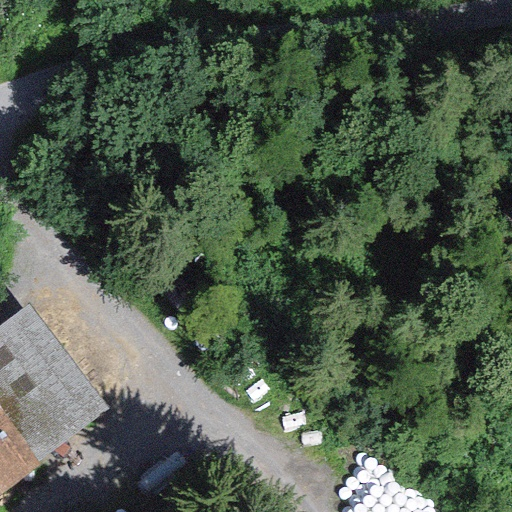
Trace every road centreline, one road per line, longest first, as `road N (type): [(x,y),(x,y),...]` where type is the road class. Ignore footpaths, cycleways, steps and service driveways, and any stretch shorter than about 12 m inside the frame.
road 1 (unclassified): [(0,111),(199,68),(511,24)]
road 2 (track): [(0,186),(280,480),(299,511)]
